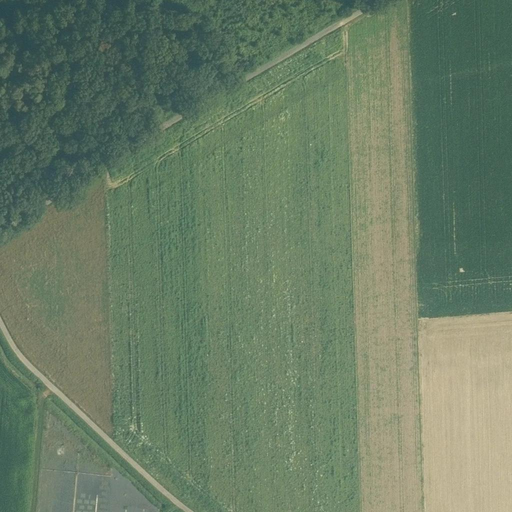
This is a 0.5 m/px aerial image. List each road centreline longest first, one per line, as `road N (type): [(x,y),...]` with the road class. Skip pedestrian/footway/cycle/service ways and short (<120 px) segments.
road 1 (unclassified): [(377,0),(0,231)]
road 2 (unclassified): [(0,315),(55,388),(194,511)]
